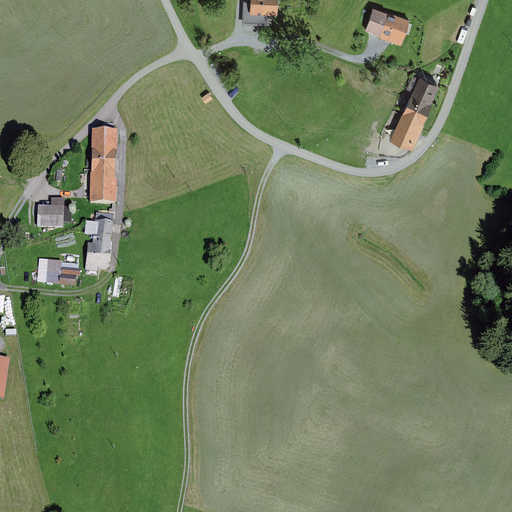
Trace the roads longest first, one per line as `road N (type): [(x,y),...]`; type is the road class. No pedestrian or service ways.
road 1 (residential): [(484,0),(426,143),(400,165),(356,173),(251,131),(189,50),(164,0)]
road 2 (track): [(179,511),(185,373),(195,335),(248,253),(258,200),(281,146)]
road 3 (track): [(0,286),(82,292),(108,278),(123,133),(107,109)]
